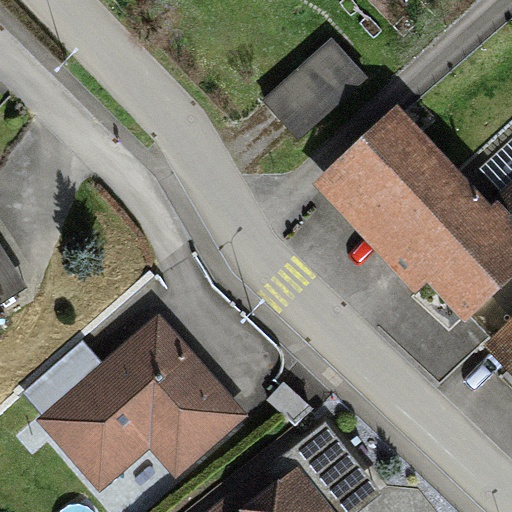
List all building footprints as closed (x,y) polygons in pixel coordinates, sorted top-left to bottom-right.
[(396,106),(310,185),(411,294),(424,282),(464,325),(511,280),(511,231),(490,207),(396,106)] [(496,201),(490,207),(511,231),(511,180),(493,198),(496,201)] [(150,309),(24,419),(83,486),(132,443),(165,480),(242,414),(150,309)] [(511,315),(481,344),(511,377),(511,315)] [(245,471),(197,511),(320,511),(279,463),(245,471)]
